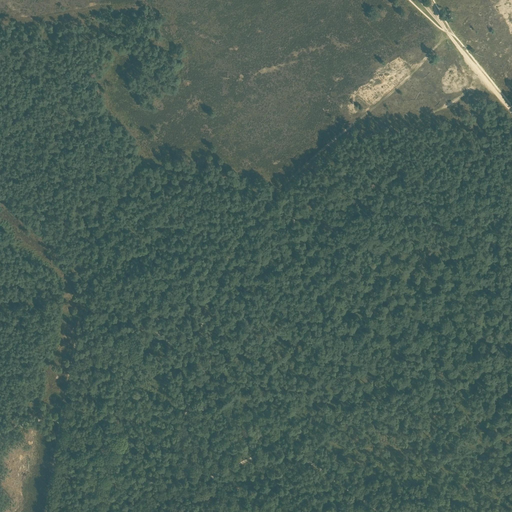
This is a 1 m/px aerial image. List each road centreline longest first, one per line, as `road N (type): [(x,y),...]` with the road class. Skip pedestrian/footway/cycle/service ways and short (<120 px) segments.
road 1 (track): [(449,33),(256,213),(222,264),(195,359)]
road 2 (track): [(83,275),(45,511)]
road 3 (track): [(166,475),(215,477),(279,450),(303,458),(377,511)]
road 4 (track): [(195,359),(83,275)]
